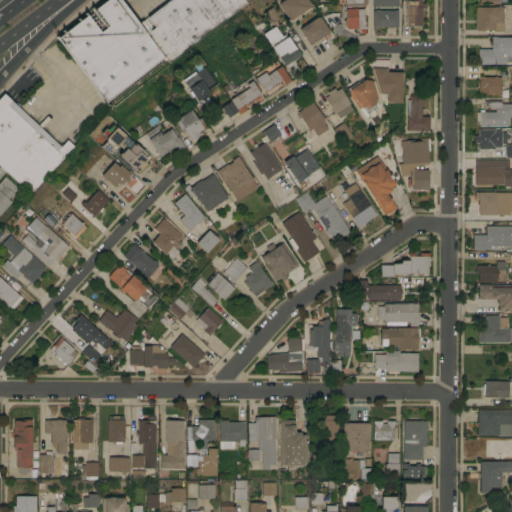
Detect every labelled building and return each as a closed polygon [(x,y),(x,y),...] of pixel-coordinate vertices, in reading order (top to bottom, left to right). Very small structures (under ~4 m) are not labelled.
[(244,0),(246,2),(169,62),(164,56),(105,102),(56,38),(86,14),(99,31),(107,25),(94,8),(104,0),(120,0),(138,23),(142,19),(150,30),(155,26),(147,17),(168,0),(244,0)] [(281,0),(306,0),(310,5),(309,5),(310,6),(289,19),(289,18),(287,19),(277,4),(279,3),(278,2),(281,0)] [(365,0),(365,2),(363,2),(364,6),(361,8),(363,25),(365,25),(363,29),(363,28),(356,28),(345,29),(345,26),(343,24),(342,19),(344,17),(344,15),(342,15),(341,5),(344,5),(343,0),(365,0)] [(420,0),(420,3),(424,3),(424,8),(420,8),(420,25),(404,25),(404,0),(420,0)] [(475,6),(497,6),(497,5),(499,5),(499,6),(502,6),(502,8),(503,8),(503,11),(502,11),(502,15),(503,15),(503,19),(502,19),(502,22),(502,31),(490,31),(490,30),(487,30),(487,31),(484,31),(484,30),(475,30),(475,6)] [(280,21),(273,26),(268,19),(268,20),(263,12),(270,7),(280,21)] [(371,27),(371,10),(396,10),(396,26),(371,27)] [(298,29),(299,28),(298,27),(315,16),(316,17),(317,16),(327,31),(308,45),(298,29)] [(261,33),(273,26),(282,38),(286,36),(298,54),(282,65),(261,33)] [(481,63),(481,64),(477,64),(477,48),(491,48),(491,36),(496,36),(496,37),(511,37),(511,55),(505,55),(505,63),(481,63)] [(288,80),(282,84),(278,80),(269,86),(269,87),(264,90),(264,89),(261,91),(253,79),(259,75),(260,78),(278,65),(288,80)] [(181,79),(199,66),(200,68),(202,66),(213,82),(205,87),(208,92),(204,95),(205,97),(200,100),(199,98),(196,100),(181,79)] [(386,67),(385,71),(401,71),(400,102),(385,102),(385,93),(378,93),(370,67),(386,67)] [(478,94),(478,77),(500,77),(500,94),(478,94)] [(345,92),(346,91),(344,88),(355,81),(356,83),(363,78),(364,80),(365,79),(370,81),(375,98),(372,100),(373,102),(372,103),(374,107),(371,109),(374,113),(372,116),(371,117),(368,117),(365,113),(362,115),(357,108),(356,108),(345,92)] [(258,93),(256,94),(257,96),(251,100),(250,98),(241,104),(244,109),(236,114),(234,111),(226,117),(219,107),(228,100),(227,99),(228,99),(223,92),(228,89),(233,96),(246,87),(244,84),(249,80),(258,93)] [(322,97),(326,95),(324,92),(331,87),(333,90),(338,87),(347,103),(346,104),(350,110),(336,118),(333,112),(332,113),(322,97)] [(0,96),(3,93),(60,146),(67,139),(73,145),(29,193),(0,166),(0,96)] [(405,130),(405,99),(408,99),(408,94),(421,94),(421,105),(420,105),(420,108),(421,108),(421,110),(420,110),(420,116),(428,116),(428,130),(405,130)] [(478,125),(478,111),(479,111),(479,109),(483,109),(483,111),(494,111),(494,108),(488,108),(488,105),(484,105),(484,100),(501,100),(501,103),(511,103),(511,117),(508,117),(508,125),(478,125)] [(322,120),(320,121),(324,128),(314,135),(309,128),(306,130),(294,112),(299,109),(298,107),(303,103),(304,105),(309,102),(322,120)] [(189,109),(195,119),(199,116),(206,127),(201,130),(200,128),(196,131),(197,134),(188,140),(182,130),(179,132),(172,121),(175,119),(175,118),(189,109)] [(130,143),(132,141),(146,155),(145,155),(147,157),(147,158),(146,159),(148,160),(148,161),(146,163),(148,166),(139,176),(134,172),(117,155),(117,154),(124,146),(120,142),(115,147),(109,153),(101,145),(105,139),(99,133),(109,121),(130,143)] [(331,128),(341,122),(350,136),(341,142),(331,128)] [(174,137),(175,136),(183,147),(177,151),(173,146),(157,156),(146,139),(146,138),(143,133),(154,125),(160,134),(169,128),(174,137)] [(274,136),(265,142),(258,131),(268,125),(274,136)] [(511,157),(504,157),(504,145),(500,145),(500,147),(494,147),(494,148),(477,148),(477,142),(473,142),(473,135),(477,135),(477,128),(494,128),(494,130),(500,130),(500,131),(505,131),(505,144),(510,144),(510,138),(511,138),(511,157)] [(400,155),(401,155),(401,147),(399,147),(399,140),(413,139),(413,141),(419,141),(419,138),(426,137),(426,138),(428,138),(429,150),(427,150),(428,161),(418,162),(419,164),(411,165),(411,162),(401,163),(400,155)] [(279,169),(263,178),(260,172),(257,174),(250,162),(252,161),(246,152),(251,149),(250,147),(254,145),(255,146),(262,142),(279,169)] [(281,161),(290,155),(292,157),(304,148),(317,167),(304,176),(305,177),(297,183),(296,182),(295,182),(281,161)] [(234,200),(221,182),(220,182),(213,171),(224,163),(225,164),(230,161),(229,159),(235,155),(251,180),(250,180),(254,187),(234,200)] [(511,185),(503,186),(503,184),(474,184),(473,167),(474,167),(474,160),(508,159),(508,169),(511,169),(511,185)] [(112,161),(117,166),(119,164),(129,174),(125,178),(128,180),(125,183),(123,180),(120,184),(117,181),(112,187),(100,175),(112,161)] [(361,181),(363,180),(359,175),(358,176),(356,172),(365,166),(366,168),(371,165),(372,166),(379,161),(394,183),(392,184),(393,185),(389,188),(390,190),(386,193),(395,207),(391,209),(392,210),(388,213),(387,212),(383,215),(361,181)] [(427,189),(410,189),(410,181),(406,181),(406,172),(410,172),(410,169),(427,169),(427,189)] [(225,197),(204,211),(196,199),(195,200),(187,187),(193,183),(192,183),(197,180),(198,180),(209,173),(225,197)] [(0,212),(0,180),(4,176),(17,188),(15,190),(7,198),(11,201),(0,212)] [(375,214),(368,220),(369,221),(365,224),(364,222),(357,227),(341,203),(348,198),(342,190),(353,182),(375,214)] [(107,199),(100,207),(101,207),(98,211),(97,210),(92,216),(78,204),(82,201),(84,202),(96,189),(107,199)] [(349,231),(333,242),(328,234),(327,234),(324,230),(325,229),(313,211),(314,211),(311,206),(302,212),(293,199),(305,191),(313,204),(324,196),(328,201),(329,201),(349,231)] [(477,214),(477,198),(474,198),(474,192),(495,192),(511,192),(511,209),(509,209),(509,214),(477,214)] [(202,216),(186,229),(177,218),(181,215),(171,202),(182,193),(202,216)] [(315,237),(310,240),(317,251),(303,261),(295,249),(294,250),(287,240),(290,237),(280,223),(297,211),(315,237)] [(84,226),(74,237),(60,224),(65,219),(64,218),(69,212),(84,226)] [(180,235),(179,236),(181,238),(177,243),(180,245),(175,250),(171,245),(163,254),(150,242),(157,233),(151,228),(161,218),(180,235)] [(47,266),(28,249),(29,248),(20,240),(26,233),(32,239),(45,225),(67,246),(54,261),(52,260),(47,266)] [(511,226),(511,245),(499,245),(499,249),(471,249),(471,234),(484,234),(484,226),(511,226)] [(206,229),(217,239),(204,252),(194,242),(206,229)] [(44,267),(38,274),(40,275),(37,279),(35,277),(31,282),(26,278),(26,279),(22,275),(22,274),(20,272),(14,278),(0,265),(5,259),(8,261),(13,256),(0,244),(9,234),(44,267)] [(121,255),(132,243),(151,260),(152,259),(156,263),(155,264),(156,265),(145,277),(121,255)] [(289,259),(291,257),(297,265),(284,274),(285,277),(279,281),(277,278),(274,280),(259,258),(279,244),(289,259)] [(407,252),(413,252),(413,255),(419,255),(419,252),(428,252),(428,266),(427,266),(427,273),(391,273),(391,276),(380,276),(380,264),(391,264),(391,263),(392,263),(392,257),(407,247),(407,252)] [(235,257),(246,267),(233,282),(222,271),(235,257)] [(495,265),(495,260),(504,260),(504,273),(501,273),(501,280),(484,279),(484,281),(477,281),(477,274),(475,274),(475,265),(477,265),(477,264),(495,265)] [(247,267),(254,261),(271,283),(254,296),(252,293),(251,294),(248,290),(249,289),(246,286),(245,286),(242,282),(246,279),(244,276),(248,272),(250,274),(251,273),(247,267)] [(146,308),(135,298),(133,300),(123,291),(121,293),(117,289),(119,287),(106,276),(118,263),(120,265),(122,263),(129,269),(128,271),(126,269),(124,271),(129,276),(131,275),(156,297),(146,308)] [(222,299),(206,284),(207,283),(204,281),(213,271),(215,273),(216,272),(233,287),(222,299)] [(0,277),(22,297),(12,308),(0,297),(0,277)] [(198,277),(204,282),(201,286),(216,300),(210,306),(196,292),(189,287),(198,277)] [(399,284),(399,290),(401,290),(401,293),(399,293),(399,299),(386,299),(366,299),(366,302),(358,302),(358,279),(365,279),(365,285),(367,285),(367,284),(399,284)] [(497,305),(495,305),(495,299),(477,298),(477,293),(477,289),(477,283),(511,283),(511,311),(499,311),(497,310),(497,305)] [(166,308),(176,297),(188,307),(184,311),(184,312),(178,319),(166,308)] [(376,305),(383,305),(383,303),(416,303),(417,315),(418,315),(418,321),(416,321),(417,325),(408,325),(385,325),(385,321),(383,321),(383,318),(376,319),(376,305)] [(221,320),(208,335),(202,330),(203,329),(194,320),(206,306),(221,320)] [(105,309),(114,317),(117,313),(118,314),(123,308),(136,318),(133,322),(136,325),(124,340),(119,337),(118,338),(111,334),(113,332),(97,320),(105,309)] [(349,350),(332,350),(332,341),(334,341),(334,335),(332,335),(332,326),(334,326),(335,308),(350,309),(350,312),(355,313),(355,325),(349,325),(349,350)] [(109,341),(103,348),(96,341),(94,343),(90,340),(87,343),(70,327),(76,320),(74,318),(79,313),(109,341)] [(477,342),(477,323),(482,322),(483,322),(483,315),(498,315),(498,316),(506,316),(506,327),(509,327),(509,341),(477,342)] [(328,360),(320,360),(320,356),(315,356),(315,346),(310,346),(310,345),(308,345),(308,329),(310,329),(311,326),(316,326),(316,323),(321,323),(321,319),(323,319),(323,318),(328,318),(328,360)] [(417,349),(396,349),(396,345),(380,345),(380,338),(380,328),(396,328),(396,327),(417,327),(417,349)] [(203,354),(191,367),(191,366),(188,370),(182,365),(185,361),(168,346),(180,333),(203,354)] [(59,336),(62,339),(72,348),(72,349),(76,353),(71,359),(72,360),(71,362),(71,363),(69,365),(67,364),(66,364),(48,348),(59,336)] [(286,338),(299,338),(300,351),(287,352),(286,338)] [(373,347),(374,347),(374,350),(370,350),(370,349),(363,349),(363,344),(360,344),(360,339),(363,339),(363,338),(371,338),(371,339),(373,339),(373,347)] [(128,349),(130,349),(130,346),(142,346),(142,345),(159,345),(159,348),(163,348),(163,352),(166,352),(166,357),(171,357),(174,359),(174,365),(166,364),(165,368),(156,367),(156,365),(150,365),(150,367),(142,366),(142,365),(136,365),(136,364),(128,364),(128,349)] [(416,371),(397,371),(397,373),(386,373),(386,371),(383,371),(383,368),(373,368),(373,354),(383,354),(383,350),(397,350),(397,352),(417,352),(416,371)] [(265,355),(269,355),(269,354),(286,353),(286,359),(292,359),(292,360),(297,360),(298,370),(293,370),(293,371),(277,372),(277,369),(270,370),(270,369),(266,369),(265,355)] [(318,372),(304,372),(304,358),(318,359),(318,372)] [(507,381),(507,397),(483,396),(483,393),(481,393),(482,384),(483,384),(483,380),(507,381)] [(476,409),(511,409),(511,436),(498,436),(498,434),(476,434),(476,409)] [(337,441),(332,441),(332,448),(320,447),(321,420),(321,414),(338,415),(337,441)] [(106,419),(112,419),(112,415),(118,415),(118,419),(123,419),(123,425),(128,425),(128,436),(123,436),(123,441),(120,441),(120,443),(114,443),(114,441),(106,441),(106,419)] [(274,416),(275,439),(273,439),(274,464),(269,465),(269,469),(261,469),(261,449),(257,449),(258,460),(246,460),(246,457),(243,457),(243,451),(246,451),(246,449),(257,448),(257,441),(256,441),(256,440),(247,440),(246,422),(253,422),(253,416),(274,416)] [(15,467),(15,449),(12,449),(12,434),(12,430),(12,422),(13,422),(13,420),(18,420),(21,420),(21,419),(30,419),(30,467),(15,467)] [(65,453),(56,453),(56,443),(49,443),(49,433),(43,433),(43,419),(56,419),(59,419),(65,419),(65,453)] [(91,442),(86,442),(86,449),(71,449),(71,441),(70,441),(70,419),(91,419),(91,442)] [(159,467),(159,454),(165,454),(166,442),(163,442),(164,419),(182,420),(182,440),(183,440),(182,468),(159,467)] [(190,440),(190,425),(197,425),(197,419),(214,419),(214,440),(190,440)] [(279,419),(294,419),(294,431),(299,431),(299,433),(304,433),(304,434),(306,434),(306,463),(303,463),(303,465),(279,465),(279,419)] [(150,423),(154,423),(154,443),(137,443),(136,434),(135,434),(135,431),(136,431),(136,420),(150,420),(150,423)] [(218,420),(226,420),(226,421),(244,421),(244,439),(243,439),(243,446),(237,446),(237,441),(233,441),(233,448),(218,448),(218,420)] [(393,439),(372,439),(372,420),(381,420),(381,423),(385,423),(385,420),(393,420),(393,439)] [(402,420),(426,420),(426,431),(424,431),(424,446),(421,446),(420,459),(402,459),(402,420)] [(367,450),(344,450),(344,439),(341,439),(341,422),(367,422),(367,450)] [(215,475),(202,475),(202,473),(195,473),(195,468),(194,468),(194,466),(185,466),(185,454),(207,454),(207,448),(216,448),(215,475)] [(52,473),(50,472),(50,477),(39,477),(39,473),(37,473),(38,454),(44,454),(44,451),(51,451),(51,454),(52,454),(52,473)] [(397,463),(398,463),(398,474),(384,474),(384,463),(386,463),(386,452),(397,453),(397,463)] [(130,467),(130,455),(143,455),(143,467),(130,467)] [(128,457),(127,471),(107,470),(107,456),(128,457)] [(369,478),(359,478),(360,473),(358,473),(358,478),(341,478),(341,458),(350,458),(350,459),(363,459),(363,458),(370,458),(369,478)] [(479,461),(511,461),(511,472),(506,472),(505,479),(500,479),(500,486),(489,486),(489,491),(479,491),(479,461)] [(97,479),(83,479),(83,476),(80,476),(80,464),(84,464),(84,462),(97,462),(97,479)] [(407,463),(408,465),(414,465),(414,463),(419,463),(419,465),(422,465),(422,466),(426,466),(426,477),(422,477),(422,479),(401,479),(401,469),(401,463),(407,463)] [(233,500),(232,488),(233,488),(233,479),(245,479),(245,500),(233,500)] [(274,495),(261,495),(261,482),(274,482),(274,495)] [(213,498),(197,498),(196,484),(213,484),(213,498)] [(183,501),(181,501),(181,502),(171,502),(171,501),(157,501),(157,507),(145,507),(145,494),(157,494),(157,493),(163,493),(163,492),(166,492),(166,491),(170,491),(170,487),(183,487),(183,501)] [(368,488),(368,507),(362,507),(362,511),(344,511),(344,505),(356,505),(356,495),(361,495),(361,492),(357,492),(359,488),(368,488)] [(321,504),(309,504),(309,492),(321,492),(321,504)] [(98,506),(81,507),(81,496),(86,496),(86,493),(98,493),(98,506)] [(34,511),(11,511),(11,505),(14,505),(14,495),(35,495),(34,511)] [(127,511),(100,511),(100,497),(107,497),(107,496),(114,496),(114,497),(124,497),(124,503),(127,503),(127,511)] [(293,496),(306,496),(306,508),(293,509),(293,496)] [(396,511),(384,511),(383,511),(383,507),(380,507),(380,496),(396,496),(396,511)] [(248,511),(248,502),(261,502),(261,503),(264,503),(264,511),(270,511),(269,511),(248,511)] [(90,511),(69,511),(69,503),(80,503),(80,511),(90,511)]
